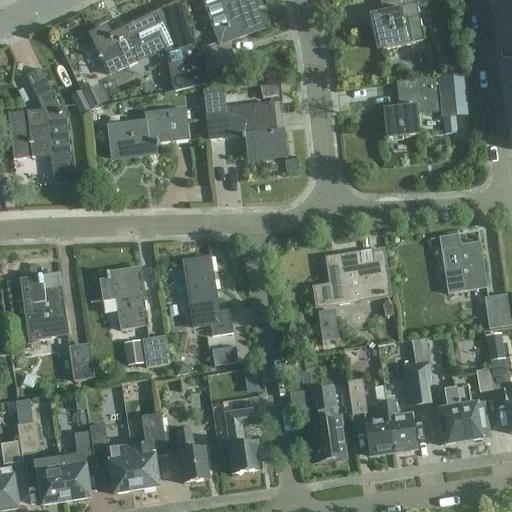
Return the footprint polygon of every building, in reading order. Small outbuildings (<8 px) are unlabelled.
[(203,50),(210,71),(235,62),(228,43),(264,30),(253,0),(203,0),(219,44),(203,50)] [(424,42),(416,2),(415,0),(384,0),(387,12),(369,16),(372,28),(378,26),(383,51),(413,46),(413,45),(424,42)] [(107,26),(90,35),(110,76),(165,49),(168,54),(173,89),(174,93),(204,87),(195,42),(193,37),(173,46),(168,35),(163,24),(157,27),(151,15),(124,28),(126,31),(121,33),(120,30),(111,34),(107,26)] [(59,108),(41,70),(27,77),(43,110),(8,115),(13,161),(51,157),(53,173),(54,185),(76,183),(74,171),(67,107),(59,108)] [(400,109),(383,110),(387,141),(420,137),(418,115),(441,113),(438,78),(397,84),(400,109)] [(261,88),(262,99),(278,98),(277,86),(261,88)] [(96,89),(83,96),(90,110),(103,104),(96,89)] [(273,105),(225,111),(223,90),(204,93),(206,113),(210,142),(244,138),(247,165),(286,160),(283,132),(276,133),(273,105)] [(81,115),(89,110),(80,92),(72,96),(81,115)] [(190,141),(186,109),(145,114),(145,122),(108,126),(112,163),(159,158),(157,145),(190,141)] [(458,134),(457,119),(443,120),(445,136),(458,134)] [(460,245),(459,237),(440,240),(449,297),(488,290),(480,244),(462,247),(461,245),(460,245)] [(375,266),(360,268),(358,257),(339,259),(339,260),(329,261),(330,271),(332,288),(315,290),(318,308),(365,301),(392,297),(388,271),(376,273),(375,266)] [(230,311),(219,313),(210,259),(184,263),(195,330),(211,327),(213,339),(234,335),(230,311)] [(118,312),(122,333),(148,328),(139,270),(107,275),(108,281),(101,282),(104,303),(120,300),(122,311),(118,312)] [(69,337),(59,276),(21,282),(30,342),(69,337)] [(511,327),(511,326),(508,296),(485,300),(490,331),(511,327)] [(386,305),(384,307),(385,317),(394,316),(392,304),(386,305)] [(324,341),(342,340),(340,309),(322,311),(324,341)] [(0,317),(0,358),(9,357),(3,317),(0,317)] [(502,335),(486,338),(487,348),(503,345),(502,335)] [(170,367),(166,339),(143,342),(148,370),(170,367)] [(415,365),(421,406),(436,404),(426,340),(412,343),(415,365)] [(125,346),(129,367),(143,365),(140,343),(125,346)] [(95,379),(90,345),(69,348),(74,383),(95,379)] [(215,368),(239,364),(236,349),(212,353),(215,368)] [(494,392),(511,389),(507,356),(488,358),(490,371),(494,392)] [(182,363),(175,365),(177,377),(189,375),(188,367),(182,363)] [(408,408),(421,406),(415,365),(402,367),(408,408)] [(257,370),(244,372),(246,384),(259,382),(257,370)] [(480,394),(494,392),(490,371),(477,373),(480,394)] [(348,383),(353,417),(368,415),(363,381),(348,383)] [(456,391),(465,444),(489,440),(483,407),(471,409),(468,389),(456,391)] [(342,419),(337,419),(333,390),(310,394),(314,423),(311,423),(315,455),(313,455),(315,467),(328,465),(328,463),(345,461),(343,447),(344,447),(342,432),(343,432),(342,419)] [(456,391),(444,393),(447,413),(436,414),(441,448),(465,444),(456,391)] [(84,399),(75,400),(77,413),(86,411),(84,399)] [(385,405),(392,455),(415,451),(411,419),(397,421),(394,404),(385,405)] [(369,458),(392,455),(385,405),(377,407),(379,423),(364,425),(369,458)] [(257,444),(244,446),(242,428),(255,427),(252,412),(225,416),(230,448),(229,448),(233,476),(261,472),(257,444)] [(168,457),(161,415),(142,418),(146,446),(130,449),(136,493),(158,490),(154,459),(168,457)] [(20,443),(21,456),(40,454),(36,424),(18,427),(20,443)] [(136,493),(130,449),(108,452),(104,428),(90,430),(91,434),(94,458),(96,469),(110,467),(114,497),(136,493)] [(194,451),(191,432),(165,435),(168,455),(179,453),(184,486),(210,482),(205,449),(194,451)] [(83,460),(94,458),(91,434),(75,437),(77,460),(60,463),(66,504),(89,501),(83,460)] [(21,456),(20,443),(1,446),(3,466),(22,464),(21,456)] [(42,508),(66,504),(60,463),(36,466),(42,508)] [(0,511),(11,511),(18,511),(12,470),(0,471),(0,511)]
